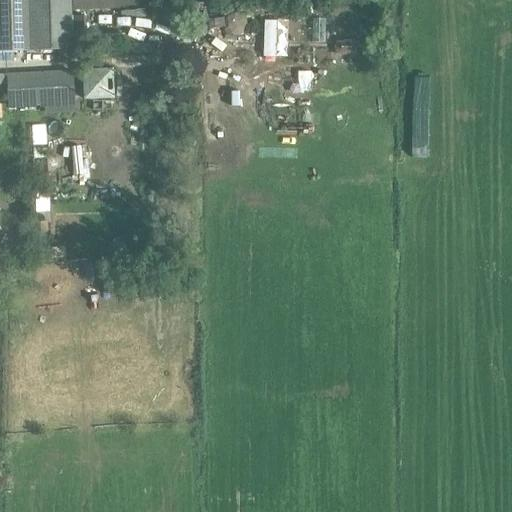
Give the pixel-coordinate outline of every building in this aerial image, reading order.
[(0,0),(0,51),(73,50),(72,10),(71,0),(0,0)] [(71,0),(72,10),(120,9),(120,6),(174,5),(174,0),(71,0)] [(271,43),(291,44),(292,25),(272,24),(271,43)] [(85,97),(115,97),(114,67),(84,68),(85,97)] [(73,72),(0,75),(0,86),(8,86),(9,107),(74,104),(73,72)]
